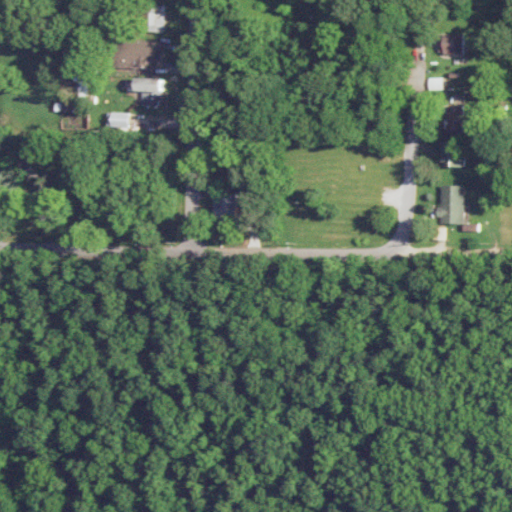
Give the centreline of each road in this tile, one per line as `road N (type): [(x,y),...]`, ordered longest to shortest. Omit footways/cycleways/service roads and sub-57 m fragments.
road 1 (residential): [(445,254),(0,247)]
road 2 (residential): [(200,0),(193,253)]
road 3 (residential): [(421,55),(408,217),(392,254)]
